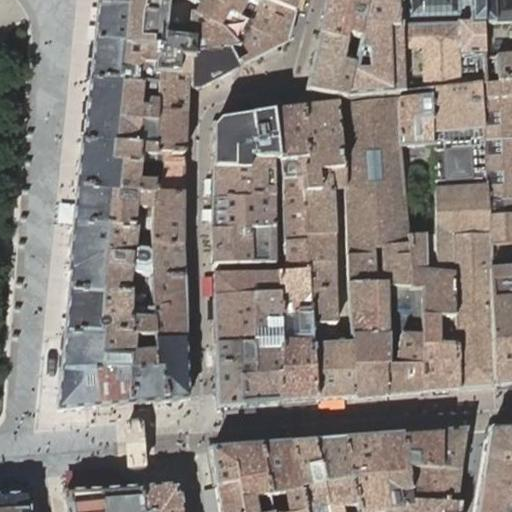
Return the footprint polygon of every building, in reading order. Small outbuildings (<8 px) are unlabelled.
[(103,0),(103,2),(98,1),(93,42),(153,50),(154,77),(175,77),(186,77),(186,90),(197,91),(286,44),(297,0),(103,0)] [(328,0),(318,38),(357,48),(370,0),(328,0)] [(395,96),(400,96),(404,95),(410,95),(429,92),(428,91),(432,91),(446,89),(460,87),(479,85),(484,84),(483,57),(481,24),(481,20),(480,0),(370,0),(357,48),(343,102),(395,96)] [(511,0),(480,0),(481,20),(481,24),(494,24),(511,24),(511,0)] [(511,24),(494,24),(481,24),(483,57),(484,84),(495,83),(511,80),(511,24)] [(318,38),(304,93),(343,102),(357,48),(318,38)] [(153,50),(93,42),(89,80),(154,88),(154,115),(185,116),(186,90),(186,77),(175,77),(154,77),(153,50)] [(154,88),(89,80),(84,140),(154,148),(154,154),(184,156),(185,116),(154,115),(154,88)] [(486,188),(487,217),(511,215),(511,80),(495,83),(484,84),(479,85),(482,129),(483,138),(485,175),(486,188)] [(429,92),(429,97),(432,132),(433,140),(434,146),(434,157),(435,190),(436,238),(436,276),(453,276),(453,322),(455,352),(457,392),(493,389),(490,346),(491,346),(488,273),(488,263),(489,263),(488,248),(488,235),(487,217),(486,188),(485,175),(483,138),(482,129),(479,85),(460,87),(446,89),(432,91),(428,91),(429,92)] [(400,100),(397,101),(399,150),(421,148),(434,146),(433,140),(432,132),(429,97),(400,100)] [(395,101),(336,108),(341,170),(344,170),(345,187),(345,194),(348,256),(371,255),(371,248),(381,248),(407,247),(407,240),(406,234),(399,162),(399,150),(397,101),(395,101)] [(302,171),(303,181),(303,189),(331,188),(339,187),(345,187),(344,170),(341,170),(336,108),(302,112),(305,141),(307,162),(308,170),(302,171)] [(272,115),(278,163),(281,182),(303,181),(302,171),(308,170),(307,162),(305,141),(302,112),(279,115),(272,115)] [(212,170),(273,168),(272,163),(278,163),(272,115),(270,116),(251,119),(219,124),(212,132),(212,170)] [(154,148),(84,140),(81,140),(76,187),(153,196),(182,196),(184,156),(154,154),(154,148)] [(248,200),(273,200),(273,178),(273,168),(212,170),(211,201),(248,200)] [(303,181),(281,182),(283,244),(306,242),(305,238),(303,189),(303,181)] [(153,196),(76,187),(73,226),(132,232),(135,233),(151,235),(151,247),(181,247),(182,196),(153,196)] [(331,188),(303,189),(305,238),(334,236),(331,188)] [(249,231),(274,231),(273,200),(248,200),(211,201),(210,232),(249,231)] [(488,235),(488,248),(511,246),(511,215),(487,217),(488,235)] [(132,232),(73,226),(72,230),(68,274),(70,275),(68,293),(129,295),(152,296),(151,282),(182,279),(181,247),(151,247),(151,235),(135,233),(132,232)] [(210,232),(212,267),(250,266),(274,265),(274,231),(249,231),(210,232)] [(413,233),(406,234),(407,240),(407,247),(410,275),(410,288),(409,290),(423,290),(422,319),(422,338),(422,368),(420,368),(422,394),(457,392),(455,352),(453,322),(453,276),(436,276),(436,238),(423,238),(414,239),(413,233)] [(305,238),(306,242),(307,265),(334,263),(334,236),(305,238)] [(283,244),(284,275),(307,274),(307,265),(306,242),(283,244)] [(490,346),(493,389),(511,387),(511,246),(488,248),(489,263),(488,263),(488,273),(491,346),(490,346)] [(371,255),(348,256),(349,285),(385,287),(395,288),(410,288),(410,275),(407,247),(381,248),(383,276),(373,277),(371,255)] [(307,265),(307,274),(309,318),(309,326),(311,344),(344,343),(344,334),(337,334),(337,325),(334,263),(307,265)] [(275,377),(278,406),(313,403),(311,346),(311,344),(309,326),(309,318),(307,274),(284,275),(277,275),(278,297),(279,320),(280,345),(281,377),(275,377)] [(212,277),(213,299),(252,297),(278,297),(277,275),(212,277)] [(185,341),(182,279),(151,282),(152,296),(155,337),(156,343),(185,341)] [(352,344),(354,400),(354,401),(385,398),(385,337),(385,287),(349,285),(351,336),(352,344)] [(395,288),(385,287),(385,337),(385,398),(386,398),(386,368),(397,368),(403,335),(396,335),(395,288)] [(409,290),(410,288),(395,288),(396,335),(403,335),(397,368),(386,368),(386,398),(422,394),(420,368),(422,368),(422,338),(422,319),(423,290),(409,290)] [(129,295),(68,293),(64,335),(135,337),(155,337),(152,296),(129,295)] [(214,323),(215,347),(252,347),(252,297),(213,299),(214,323)] [(239,380),(241,408),(278,406),(275,377),(281,377),(280,345),(279,320),(278,297),(252,297),(252,347),(253,379),(239,380)] [(135,337),(64,335),(62,354),(60,372),(93,372),(127,371),(158,370),(157,357),(156,343),(155,337),(135,337)] [(187,400),(185,341),(156,343),(157,357),(158,370),(161,375),(164,404),(186,402),(187,400)] [(311,346),(313,403),(347,400),(354,400),(352,344),(345,344),(344,343),(311,344),(311,346)] [(252,347),(215,347),(217,408),(219,410),(241,408),(239,380),(253,379),(252,347)] [(161,375),(158,370),(127,371),(130,407),(164,404),(161,375)] [(93,372),(95,410),(130,407),(127,371),(93,372)] [(93,372),(60,372),(57,403),(56,414),(95,410),(93,372)] [(488,433),(480,484),(507,488),(508,481),(509,475),(511,457),(511,456),(511,428),(491,430),(488,433)] [(438,471),(460,473),(464,433),(439,435),(438,471)] [(439,435),(401,437),(406,469),(438,471),(439,435)] [(401,437),(375,439),(388,511),(398,511),(400,511),(413,510),(412,505),(411,494),(406,469),(401,437)] [(388,511),(375,439),(344,442),(356,511),(388,511)] [(356,511),(344,442),(313,444),(326,511),(356,511)] [(326,511),(313,444),(288,446),(299,511),(318,511),(322,511),(321,511),(326,511)] [(299,511),(288,446),(259,448),(270,511),(299,511)] [(236,485),(241,511),(270,511),(259,448),(210,453),(216,489),(236,485)] [(412,505),(455,506),(460,473),(438,471),(406,469),(411,494),(412,505)] [(507,488),(480,484),(475,511),(511,511),(511,488),(511,489),(507,488)] [(216,489),(219,511),(241,511),(236,485),(216,489)] [(174,488),(138,490),(139,511),(180,511),(177,490),(177,489),(176,488),(175,488),(174,488)] [(119,491),(100,492),(101,511),(139,511),(138,490),(119,491)] [(101,511),(100,492),(63,496),(65,511),(101,511)] [(0,511),(28,511),(26,497),(26,496),(25,496),(0,497),(0,511)]
